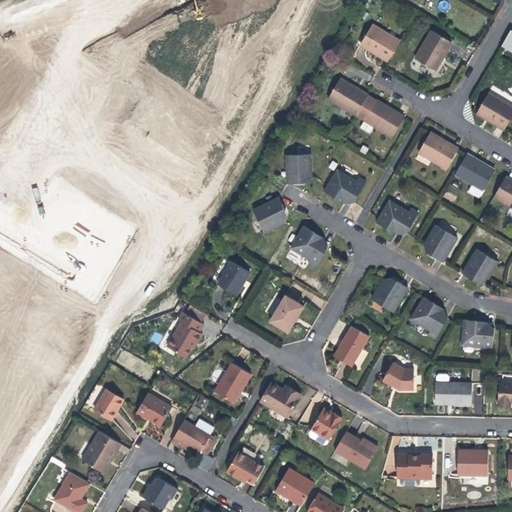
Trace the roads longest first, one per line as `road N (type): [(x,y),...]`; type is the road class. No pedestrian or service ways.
road 1 (residential): [(303,366),(401,422),(511,425)]
road 2 (unclassified): [(28,242),(76,272),(111,255),(113,235),(103,218),(72,204),(48,211)]
road 3 (residential): [(262,511),(155,458),(132,470),(108,511)]
road 4 (residential): [(373,244),(465,299),(511,309)]
road 5 (residential): [(303,366),(373,244)]
